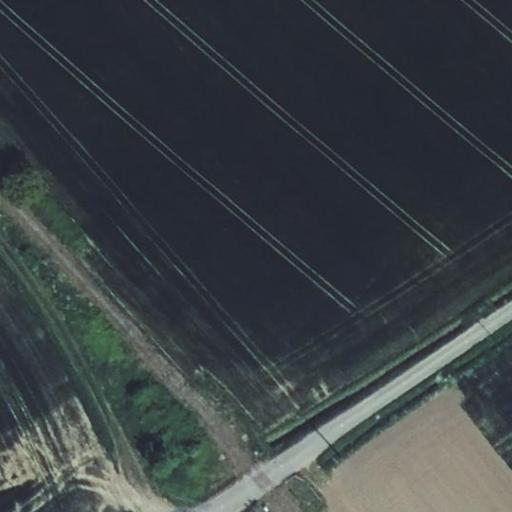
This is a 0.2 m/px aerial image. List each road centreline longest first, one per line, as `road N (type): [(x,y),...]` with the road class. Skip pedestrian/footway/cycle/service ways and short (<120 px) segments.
road 1 (unclassified): [(511,311),(214,511)]
road 2 (track): [(162,511),(52,313),(0,242)]
